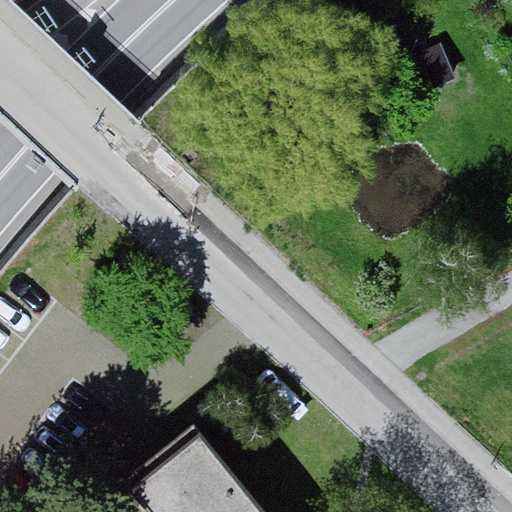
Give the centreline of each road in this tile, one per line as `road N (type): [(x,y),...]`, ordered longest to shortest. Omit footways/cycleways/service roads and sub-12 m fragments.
road 1 (residential): [(481,511),(0,59)]
road 2 (primary): [(0,187),(188,0)]
